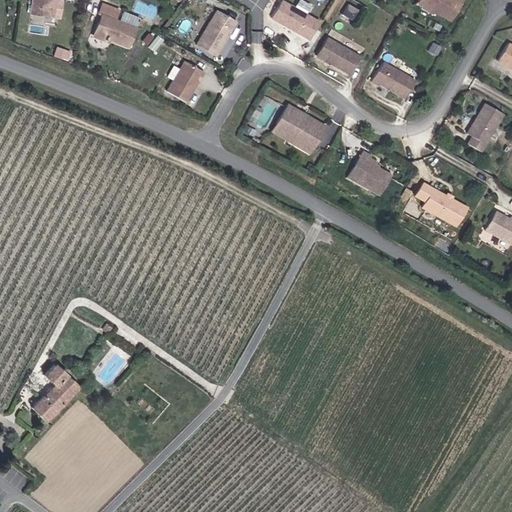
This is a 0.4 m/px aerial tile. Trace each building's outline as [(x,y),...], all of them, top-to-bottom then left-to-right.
[(54,0),(35,0),(33,14),(51,17),(54,0)] [(284,0),(282,0),(272,16),(296,31),(308,14),(284,0)] [(452,21),(463,0),(462,0),(419,0),(421,0),(419,3),(423,5),(426,4),(436,9),(436,13),(452,21)] [(352,18),(357,7),(346,2),(342,13),(352,18)] [(137,28),(116,20),(120,9),(103,3),(98,15),(101,16),(95,32),(129,46),(137,28)] [(236,21),(218,10),(197,43),(215,54),(236,21)] [(250,30),(251,41),(261,40),(260,29),(250,30)] [(326,37),(316,55),(349,74),(359,56),(326,37)] [(511,66),(511,44),(510,43),(500,60),(511,66)] [(67,59),(69,51),(56,47),(54,55),(67,59)] [(186,61),(168,90),(185,102),(204,72),(186,61)] [(384,62),(373,81),(380,85),(381,83),(406,98),(417,80),(384,62)] [(483,152),(504,114),(486,104),(469,134),(474,137),(470,145),(483,152)] [(290,106),(280,124),(298,135),(294,143),(313,154),(328,127),(290,106)] [(298,135),(280,124),(275,132),(294,143),(298,135)] [(364,150),(350,176),(381,192),(392,173),(375,164),(377,160),(370,156),(371,154),(364,150)] [(468,205),(424,182),(417,195),(428,200),(425,206),(457,224),(468,205)] [(511,225),(497,217),(487,235),(511,248),(511,225)] [(32,406),(47,420),(81,387),(55,363),(44,374),(53,383),(32,406)]
